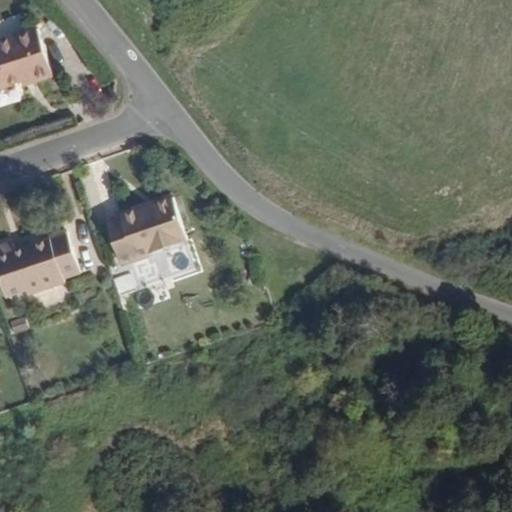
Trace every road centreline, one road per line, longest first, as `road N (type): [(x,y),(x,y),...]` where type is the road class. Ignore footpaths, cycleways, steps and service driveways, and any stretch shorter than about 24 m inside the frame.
road 1 (unclassified): [(511,318),(333,251),(266,215),(234,195),(150,106)]
road 2 (residential): [(0,166),(150,106)]
road 3 (unclassified): [(150,106),(68,0)]
